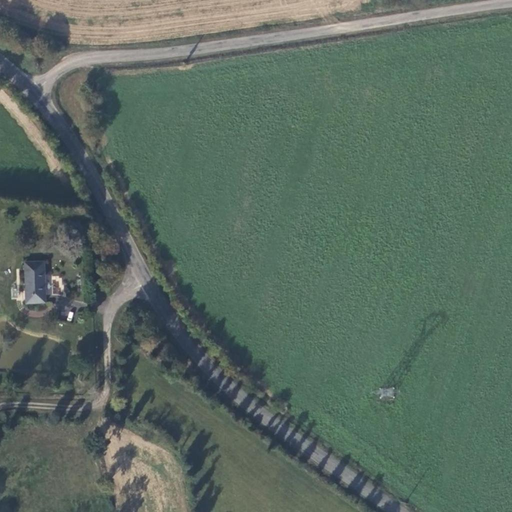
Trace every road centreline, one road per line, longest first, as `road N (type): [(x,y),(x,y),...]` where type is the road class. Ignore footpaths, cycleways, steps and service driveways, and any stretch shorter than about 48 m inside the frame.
road 1 (tertiary): [(511,3),(79,59),(56,69),(34,94)]
road 2 (tertiary): [(143,278),(195,358),(397,511)]
road 3 (unclassified): [(143,278),(110,316),(103,404),(3,405)]
road 4 (tertiary): [(34,94),(71,144),(143,278)]
